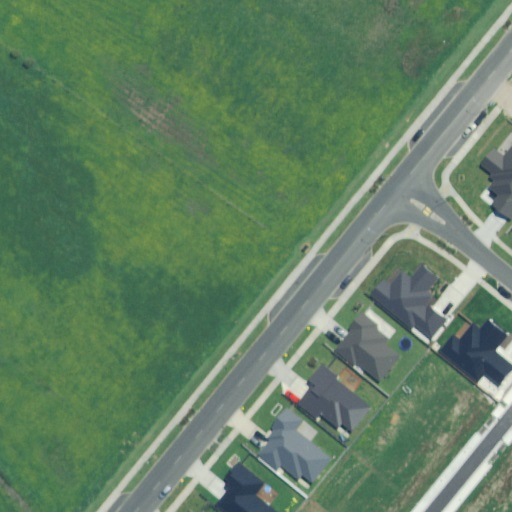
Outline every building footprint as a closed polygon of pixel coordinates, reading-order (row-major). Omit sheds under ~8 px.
[(416,328),(362,292),(338,328),(391,364),(416,328)] [(387,384),(326,342),(301,373),(360,412),(387,384)] [(351,433),(292,390),(258,432),(320,468),(351,433)] [(278,511),(301,485),(244,447),(216,482),(250,511),(278,511)] [(236,511),(199,496),(184,511),(236,511)]
